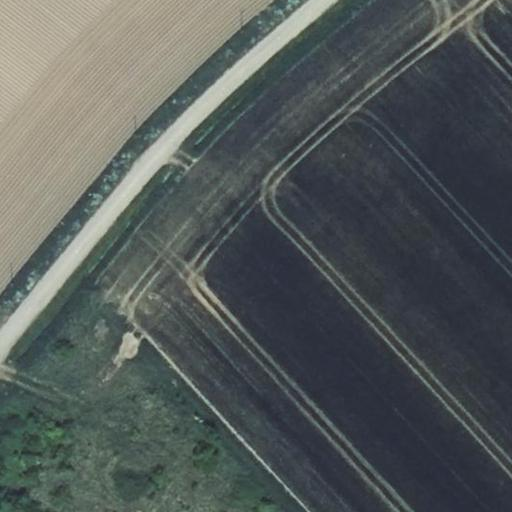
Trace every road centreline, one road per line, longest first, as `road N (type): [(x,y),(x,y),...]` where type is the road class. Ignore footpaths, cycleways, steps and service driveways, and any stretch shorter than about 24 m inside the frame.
road 1 (unclassified): [(323,0),(204,103),(137,177)]
road 2 (residential): [(137,177),(0,344)]
